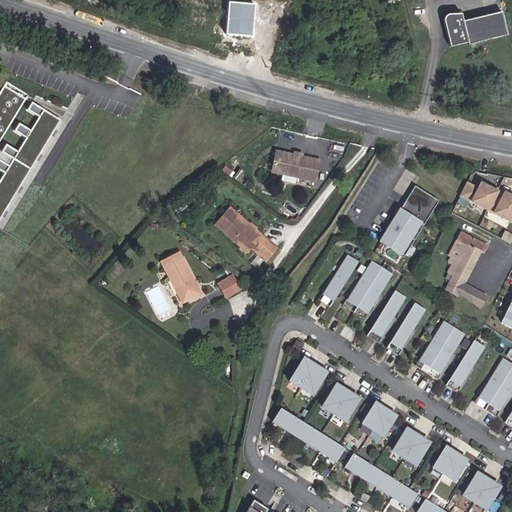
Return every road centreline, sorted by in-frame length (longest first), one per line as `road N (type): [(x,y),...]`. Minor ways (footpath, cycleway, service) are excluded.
road 1 (tertiary): [(511,148),(263,89),(0,1)]
road 2 (residential): [(336,511),(250,449),(285,331),(294,324),(335,338),(511,452)]
